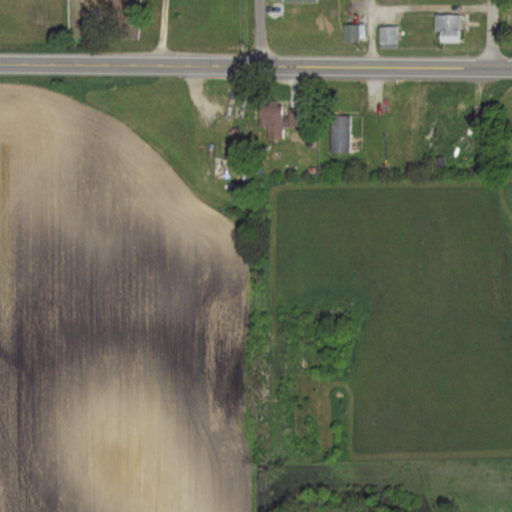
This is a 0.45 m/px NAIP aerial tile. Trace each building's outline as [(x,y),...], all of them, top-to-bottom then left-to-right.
[(459,14),(435,14),(435,43),(459,43),(459,14)] [(356,41),(356,26),(343,26),(343,41),(356,41)] [(378,49),(397,49),(397,27),(378,27),(378,49)] [(433,111),(456,111),(456,92),(433,92),(433,111)] [(281,139),(282,128),(300,128),(300,109),(283,109),(283,103),(259,102),(259,128),(266,128),(265,139),(281,139)] [(349,153),(349,115),(330,115),(330,153),(349,153)]
